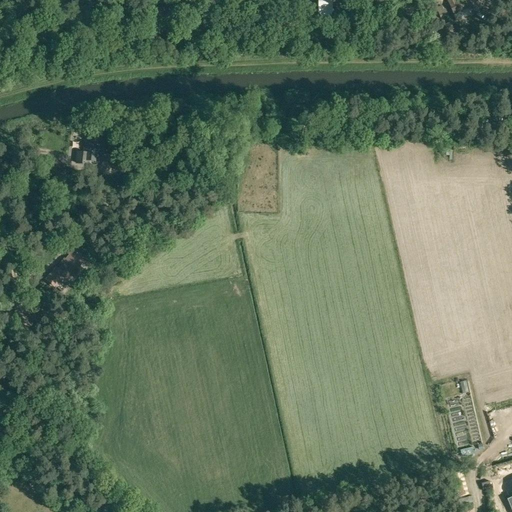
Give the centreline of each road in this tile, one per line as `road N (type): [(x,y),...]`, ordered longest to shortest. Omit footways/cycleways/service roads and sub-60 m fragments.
road 1 (track): [(511,66),(193,66),(0,95)]
road 2 (track): [(68,159),(48,149),(18,155),(2,218),(47,425),(62,454),(120,511)]
